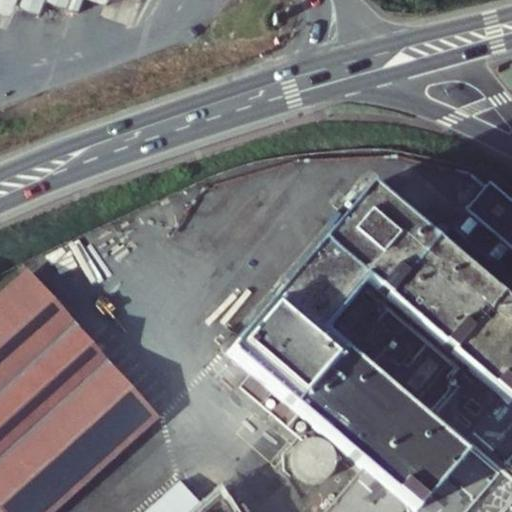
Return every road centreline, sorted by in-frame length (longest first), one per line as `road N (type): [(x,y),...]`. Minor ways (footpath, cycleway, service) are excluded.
road 1 (primary): [(353,53),(0,171)]
road 2 (primary): [(0,205),(117,158),(346,86)]
road 3 (tertiary): [(368,80),(511,144)]
road 4 (primary): [(511,12),(392,42)]
